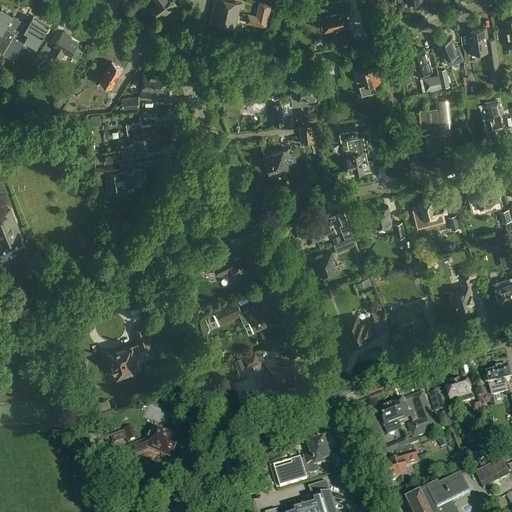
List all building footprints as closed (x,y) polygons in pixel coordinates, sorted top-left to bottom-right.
[(156,0),(159,4),(152,9),(159,19),(177,6),(172,0),(156,0)] [(235,30),(241,5),(220,0),(218,0),(213,25),(235,30)] [(346,29),(343,16),(353,14),(350,2),(323,9),(324,15),(322,15),(326,30),(338,27),(339,30),(346,29)] [(261,18),(253,17),(251,24),(266,27),(270,5),(261,3),(259,9),(263,9),(261,18)] [(14,15),(1,7),(0,9),(0,31),(2,33),(0,37),(0,52),(3,54),(15,34),(23,21),(13,16),(14,15)] [(33,17),(28,25),(23,21),(15,34),(3,54),(14,60),(25,40),(37,47),(43,36),(44,37),(45,35),(44,35),(49,27),(33,17)] [(472,32),(469,36),(471,51),(480,50),(480,53),(489,51),(491,69),(498,68),(494,40),(487,41),(486,30),(472,32)] [(60,60),(65,52),(78,59),(83,51),(76,46),(79,43),(70,38),(71,36),(63,31),(54,45),(55,46),(50,53),(60,60)] [(445,41),(441,42),(442,43),(440,44),(446,59),(459,54),(457,48),(456,48),(452,39),(446,42),(445,41)] [(424,49),(418,52),(416,51),(414,52),(413,53),(411,54),(416,68),(414,69),(417,76),(432,70),(430,65),(431,65),(429,59),(428,59),(424,49)] [(49,56),(46,61),(39,57),(34,66),(39,69),(44,62),(50,65),(53,59),(49,56)] [(100,82),(112,89),(124,68),(112,62),(100,82)] [(368,67),(368,68),(359,71),(362,80),(364,79),(366,86),(381,82),(377,71),(375,71),(374,66),(369,68),(369,66),(368,67)] [(448,78),(445,69),(438,70),(441,80),(448,78)] [(141,91),(140,98),(151,99),(151,92),(150,92),(150,90),(164,91),(165,76),(144,74),(143,89),(143,91),(141,91)] [(439,74),(423,78),(426,91),(442,88),(439,74)] [(304,82),(300,83),(299,84),(296,85),(298,99),(299,105),(309,104),(306,83),(305,84),(304,82)] [(316,82),(306,83),(309,104),(319,102),(318,96),(316,82)] [(251,111),(265,110),(264,90),(261,90),(261,88),(238,88),(238,95),(241,95),(241,107),(251,107),(251,111)] [(104,104),(109,107),(116,95),(111,92),(104,104)] [(138,97),(123,99),(124,109),(139,107),(138,97)] [(487,119),(489,127),(484,129),(486,137),(491,135),(492,137),(500,134),(500,132),(504,130),(500,115),(502,114),(499,102),(488,105),(492,117),(487,119)] [(276,125),(286,124),(285,115),(283,104),(273,105),(276,125)] [(336,111),(337,120),(353,117),(352,109),(336,111)] [(434,141),(433,133),(439,133),(437,109),(419,110),(419,111),(408,112),(409,129),(417,128),(420,156),(435,155),(433,141),(434,141)] [(285,115),(286,124),(286,125),(294,124),(293,114),(285,115)] [(136,144),(121,146),(123,160),(147,157),(146,149),(157,148),(155,134),(154,128),(152,128),(152,125),(141,126),(142,131),(134,132),(134,138),(135,138),(136,144)] [(301,127),(302,144),(315,142),(314,126),(301,127)] [(355,131),(341,134),(342,142),(348,141),(350,150),(348,150),(349,156),(348,156),(350,172),(355,171),(356,174),(364,172),(364,171),(370,170),(368,161),(364,138),(359,139),(358,137),(356,138),(355,131)] [(272,176),(282,173),(280,168),(288,165),(297,162),(293,149),(289,150),(289,148),(265,156),(268,164),(267,164),(266,165),(265,167),(265,168),(266,169),(267,170),(269,170),(270,170),(270,171),(272,176)] [(117,154),(106,156),(107,163),(118,161),(117,154)] [(119,165),(101,169),(102,173),(120,170),(119,165)] [(134,184),(146,182),(144,169),(125,172),(125,173),(110,175),(113,194),(123,192),(121,182),(126,181),(127,185),(128,185),(129,188),(134,187),(134,184)] [(474,191),(471,192),(473,200),(476,199),(478,208),(492,204),(498,202),(495,189),(489,191),(488,186),(481,188),(479,187),(475,188),(474,190),(474,191)] [(434,198),(419,202),(423,220),(439,216),(439,215),(448,213),(445,202),(436,204),(434,198)] [(385,231),(395,229),(396,229),(394,224),(392,224),(388,207),(372,211),(373,212),(369,213),(370,217),(366,218),(369,232),(371,234),(376,233),(378,230),(378,228),(379,228),(380,229),(385,228),(385,231)] [(511,219),(511,218),(509,209),(499,212),(502,223),(505,222),(511,219)] [(0,246),(5,260),(14,256),(13,254),(27,248),(11,210),(0,214),(0,246)] [(348,222),(344,211),(338,213),(343,225),(348,222)] [(460,228),(456,215),(448,217),(452,230),(460,228)] [(307,235),(310,242),(333,232),(327,218),(318,222),(317,219),(299,226),(302,233),(305,232),(306,235),(307,235)] [(345,239),(353,235),(348,222),(343,225),(340,226),(345,239)] [(402,222),(394,224),(396,229),(395,229),(397,238),(405,236),(402,222)] [(334,244),(337,252),(357,244),(353,236),(334,244)] [(222,244),(208,257),(212,264),(214,269),(217,276),(227,271),(231,281),(234,281),(253,272),(251,267),(252,266),(251,264),(252,263),(251,260),(248,260),(244,251),(229,258),(222,244)] [(322,277),(332,273),(333,276),(341,273),(332,253),(326,255),(327,258),(320,261),(323,268),(319,269),(322,277)] [(212,264),(204,267),(207,273),(214,269),(212,264)] [(463,281),(477,277),(473,265),(460,270),(463,281)] [(364,276),(367,284),(377,281),(374,273),(364,276)] [(511,277),(494,283),(496,288),(495,288),(498,295),(493,296),(496,304),(502,303),(504,304),(508,303),(509,301),(511,299),(511,277)] [(460,316),(467,313),(466,311),(476,308),(468,284),(460,287),(462,291),(449,295),(453,305),(456,304),(460,316)] [(326,299),(323,292),(317,294),(320,301),(326,299)] [(240,316),(233,301),(215,310),(217,315),(218,314),(223,324),(240,316)] [(411,326),(412,328),(414,329),(418,328),(419,326),(419,325),(418,323),(419,322),(417,314),(422,313),(424,317),(430,315),(426,302),(419,304),(420,306),(414,308),(414,307),(396,312),(401,328),(409,325),(410,326),(411,326)] [(270,313),(267,306),(258,310),(256,305),(250,308),(244,311),(255,332),(260,329),(260,330),(268,326),(267,323),(277,319),(274,312),(270,313)] [(375,321),(385,318),(381,309),(371,313),(375,321)] [(372,337),(374,336),(370,323),(365,325),(365,323),(360,325),(357,317),(345,322),(348,330),(350,330),(351,332),(353,338),(356,345),(356,347),(358,347),(359,347),(360,347),(361,347),(362,346),(362,345),(363,345),(363,343),(362,343),(371,339),(372,338),(372,337)] [(112,371),(114,372),(116,372),(118,377),(126,374),(128,375),(133,373),(134,370),(133,367),(138,366),(133,352),(152,345),(146,328),(134,331),(138,343),(110,353),(113,362),(111,363),(110,365),(112,371)] [(274,386),(282,384),(280,366),(279,359),(265,361),(265,360),(259,361),(256,352),(235,360),(239,370),(246,367),(247,368),(254,365),(256,372),(258,372),(260,388),(268,386),(268,387),(274,386)] [(293,383),(296,382),(296,380),(300,379),(299,372),(296,372),(295,363),(280,366),(282,384),(286,384),(286,385),(293,384),(293,383)] [(485,382),(485,384),(487,383),(487,384),(491,397),(508,392),(505,381),(511,380),(508,367),(493,371),(494,373),(487,375),(485,377),(484,378),(484,379),(485,379),(486,382),(485,382)] [(447,384),(447,386),(445,387),(449,402),(470,395),(466,380),(457,383),(456,381),(447,384)] [(445,409),(439,392),(429,395),(435,413),(445,409)] [(416,431),(410,432),(413,439),(436,431),(423,393),(405,400),(411,415),(411,416),(411,417),(414,424),(413,424),(416,431)] [(392,404),(393,405),(392,406),(398,422),(411,417),(411,416),(411,415),(405,400),(398,403),(398,402),(392,404)] [(392,406),(379,411),(380,415),(379,416),(384,427),(398,422),(392,406)] [(137,439),(132,426),(123,430),(128,442),(137,439)] [(156,430),(155,431),(151,429),(146,442),(129,449),(133,456),(150,449),(173,459),(178,448),(174,446),(177,440),(168,436),(168,435),(156,430)] [(323,440),(322,441),(320,440),(317,441),(316,442),(314,443),(314,444),(311,445),(311,444),(308,445),(311,456),(304,458),(305,461),(301,462),(300,459),(297,460),(297,461),(297,463),(292,465),(292,466),(287,468),(281,469),(278,470),(275,471),(280,489),(287,487),(291,485),(298,483),(297,483),(307,480),(305,476),(309,475),(318,472),(317,467),(330,462),(323,440)] [(394,445),(397,450),(408,446),(406,440),(394,445)] [(386,469),(385,469),(385,473),(385,475),(388,478),(388,477),(389,480),(392,481),(395,480),(397,479),(397,478),(407,475),(405,468),(409,467),(409,466),(418,463),(415,451),(397,456),(398,460),(388,463),(388,465),(385,466),(386,469)] [(463,467),(459,456),(451,459),(452,462),(448,464),(451,471),(463,467)] [(501,458),(474,472),(482,488),(509,474),(506,468),(501,458)] [(457,511),(453,502),(468,494),(459,478),(438,488),(437,486),(405,502),(409,511),(457,511)] [(335,511),(330,495),(312,501),(313,504),(292,510),(292,511),(335,511)]
